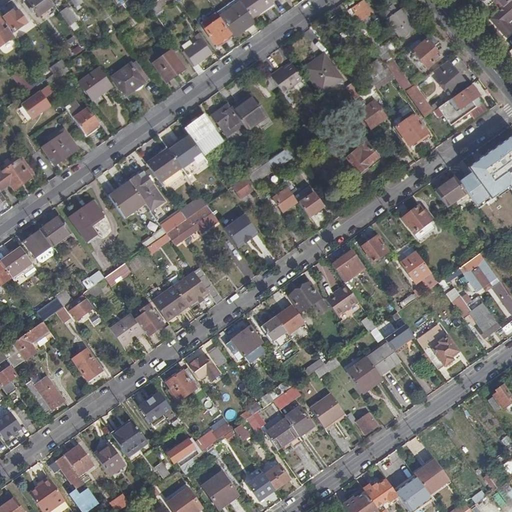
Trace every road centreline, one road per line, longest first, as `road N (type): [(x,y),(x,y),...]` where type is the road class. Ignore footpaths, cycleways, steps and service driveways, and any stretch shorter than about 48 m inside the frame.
road 1 (residential): [(511,107),(0,473)]
road 2 (residential): [(0,228),(319,0)]
road 3 (residential): [(286,511),(511,351)]
